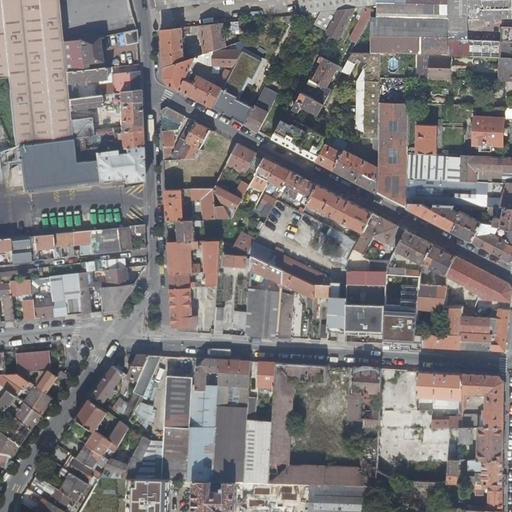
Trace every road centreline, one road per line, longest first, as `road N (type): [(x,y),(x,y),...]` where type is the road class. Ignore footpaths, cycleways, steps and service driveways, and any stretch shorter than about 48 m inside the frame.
road 1 (unclassified): [(145,86),(511,272)]
road 2 (unclassified): [(511,365),(156,340),(115,329)]
road 3 (unclassified): [(5,511),(10,486),(115,329)]
road 4 (residential): [(151,250),(145,86)]
road 5 (residential): [(0,269),(151,250)]
